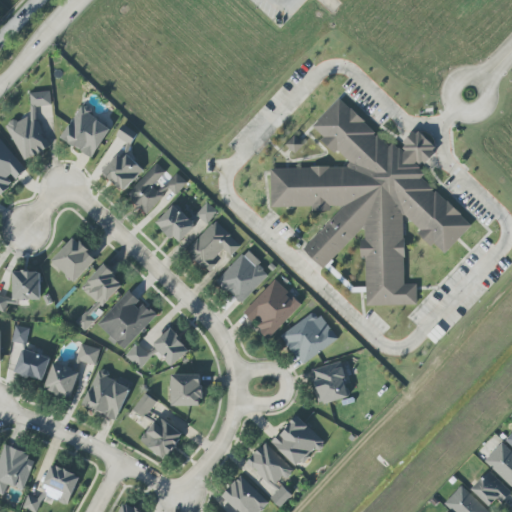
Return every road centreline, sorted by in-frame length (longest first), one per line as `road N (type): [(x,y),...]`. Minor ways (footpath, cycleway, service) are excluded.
road 1 (residential): [(178,492),(206,470),(234,420),(238,375),(222,336),(73,191),(59,192),(24,229)]
road 2 (residential): [(0,410),(178,492)]
road 3 (residential): [(238,375),(281,375),(288,388),(282,403),(237,407)]
